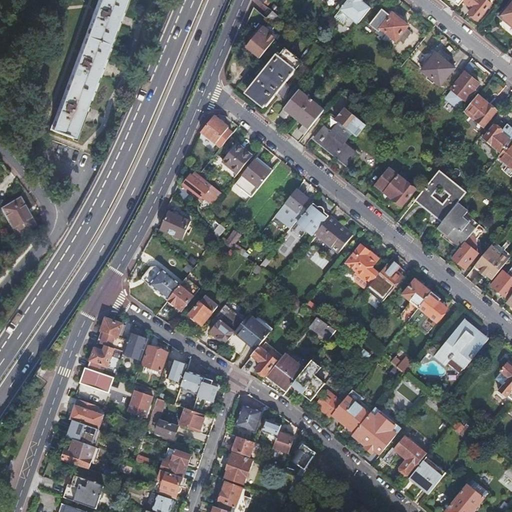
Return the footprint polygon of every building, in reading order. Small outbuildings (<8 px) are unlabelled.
[(98,0),(51,129),(73,137),(124,0),(98,0)] [(349,0),(340,11),(335,18),(344,25),(349,19),(350,17),(360,25),(370,12),(360,4),(363,0),(349,0)] [(467,0),(465,4),(469,8),(470,8),(473,11),(472,11),(472,12),(471,12),(469,15),(478,22),(491,6),(483,0),(467,0)] [(511,1),(500,16),(511,25),(511,1)] [(395,43),(395,42),(397,40),(405,29),(407,27),(392,15),(390,17),(382,10),(369,26),(378,34),(380,31),(386,35),(395,43)] [(267,20),(276,28),(282,20),(273,13),(267,20)] [(249,45),(263,56),(275,41),(266,34),(268,31),(263,28),(249,45)] [(405,29),(397,40),(402,44),(411,34),(405,29)] [(266,34),(275,41),(277,39),(268,31),(266,34)] [(395,43),(386,35),(381,40),(390,48),(395,43)] [(247,48),(260,59),(263,56),(249,45),(247,48)] [(248,93),(249,95),(264,106),(265,108),(277,94),(279,91),(284,95),(286,92),(286,90),(287,87),(288,85),(285,83),(304,61),(288,46),(248,93)] [(339,54),(335,59),(342,65),(346,61),(339,54)] [(437,55),(423,72),(441,87),(455,70),(437,55)] [(469,61),(462,70),(464,72),(450,87),(452,89),(444,97),(455,106),(462,98),(464,100),(478,84),(467,74),(474,65),(469,61)] [(299,130),(304,134),(325,110),(300,90),(280,114),(285,119),(291,112),(304,124),(299,130)] [(264,106),(249,95),(247,97),(261,109),(264,106)] [(477,95),(463,111),(480,126),(494,109),(477,95)] [(354,98),(345,108),(349,111),(357,101),(354,98)] [(349,111),(345,108),(341,104),(335,110),(336,111),(314,138),(346,165),(356,154),(345,144),(352,135),(356,139),(375,116),(357,101),(349,111)] [(511,138),(511,130),(507,127),(498,118),(481,140),(490,148),(486,152),(487,160),(491,164),(495,159),(508,144),(511,138)] [(215,119),(203,133),(217,145),(220,148),(231,134),(228,131),(229,130),(216,119),(215,119)] [(511,170),(511,146),(508,144),(495,159),(503,165),(500,173),(506,178),(511,170)] [(235,180),(253,158),(238,145),(219,167),(235,180)] [(264,168),(267,164),(260,157),(256,162),(264,168)] [(210,159),(205,165),(215,173),(219,167),(210,159)] [(258,190),(275,171),(267,164),(264,168),(256,162),(243,177),(236,186),(251,198),(258,190)] [(390,196),(400,206),(415,188),(389,166),(371,186),(380,194),(380,197),(384,201),(387,200),(390,196)] [(440,222),(455,203),(466,191),(439,169),(418,195),(414,200),(440,222)] [(204,198),(213,205),(222,194),(198,174),(197,174),(195,177),(193,175),(185,186),(202,200),(204,198)] [(307,198),(296,189),(284,203),(275,215),(285,224),(286,223),(291,226),(300,215),(296,212),(300,207),(307,198)] [(19,198),(0,209),(16,238),(35,228),(19,198)] [(297,222),(313,234),(316,230),(328,215),(313,203),(301,218),(297,222)] [(440,222),(437,225),(446,233),(444,234),(459,246),(463,242),(471,232),(476,226),(463,215),(465,211),(455,203),(440,222)] [(191,222),(169,212),(161,230),(183,240),(191,222)] [(316,230),(313,234),(320,240),(320,239),(337,251),(352,234),(328,215),(316,230)] [(225,229),(220,224),(213,232),(219,237),(225,229)] [(241,255),(244,252),(234,243),(240,236),(234,231),(226,240),(222,236),(220,238),(241,255)] [(463,242),(468,246),(476,235),(471,232),(463,242)] [(463,242),(459,246),(451,256),(465,267),(477,253),(468,246),(463,242)] [(353,279),(365,289),(373,280),(378,273),(370,267),(375,262),(365,253),(368,250),(360,244),(346,262),(355,270),(353,273),(353,279)] [(490,245),(471,269),(476,273),(476,274),(481,278),(487,282),(507,258),(490,245)] [(365,253),(375,262),(377,258),(368,250),(365,253)] [(378,273),(373,280),(388,292),(401,276),(400,275),(394,270),(398,266),(391,261),(387,265),(385,264),(378,273)] [(394,270),(400,275),(404,271),(398,266),(394,270)] [(142,279),(169,301),(179,283),(159,267),(152,268),(142,279)] [(491,285),(507,298),(511,292),(511,277),(509,276),(502,271),(491,285)] [(418,307),(430,292),(414,279),(402,294),(418,307)] [(179,283),(169,301),(181,309),(193,294),(179,283)] [(439,299),(430,292),(418,307),(435,321),(446,308),(437,301),(439,299)] [(204,295),(188,314),(200,324),(216,303),(204,295)] [(294,300),(288,307),(289,307),(298,313),(299,311),(303,306),(294,300)] [(308,300),(303,306),(310,312),(312,313),(316,307),(308,300)] [(310,312),(303,306),(299,311),(306,316),(310,312)] [(238,327),(218,311),(210,321),(215,325),(213,328),(227,340),(234,332),(238,327)] [(395,322),(402,327),(410,317),(403,312),(395,322)] [(249,314),(238,327),(234,332),(254,350),(258,345),(270,331),(249,314)] [(336,330),(329,325),(327,326),(315,318),(309,327),(314,331),(316,329),(328,339),(336,330)] [(104,346),(115,350),(122,353),(126,341),(126,340),(120,338),(125,326),(113,322),(105,319),(96,344),(104,346)] [(346,323),(344,325),(355,334),(359,329),(351,322),(348,325),(346,323)] [(462,322),(435,356),(446,365),(453,357),(466,367),(486,342),(462,322)] [(147,337),(132,331),(130,334),(144,339),(141,349),(143,350),(147,337)] [(141,349),(144,339),(130,334),(123,354),(140,360),(143,350),(141,349)] [(258,345),(254,350),(248,357),(253,362),(255,359),(259,363),(256,368),(263,374),(274,359),(258,345)] [(95,348),(87,369),(103,374),(106,366),(108,366),(115,350),(104,346),(102,351),(95,348)] [(149,347),(142,365),(161,372),(167,353),(149,347)] [(362,348),(356,356),(364,363),(370,355),(362,348)] [(304,369),(284,353),(265,376),(285,392),(290,385),(304,369)] [(396,360),(392,364),(393,366),(402,372),(410,362),(404,356),(399,362),(396,360)] [(367,371),(375,361),(370,357),(363,367),(367,371)] [(311,359),(304,369),(290,385),(310,401),(324,384),(314,375),(320,366),(311,359)] [(509,395),(511,397),(511,363),(509,360),(501,370),(509,377),(498,390),(499,393),(504,397),(507,397),(509,395)] [(169,374),(168,378),(173,379),(176,381),(180,382),(187,364),(186,364),(179,361),(177,365),(173,363),(171,368),(169,374)] [(403,373),(402,372),(393,366),(388,372),(397,380),(398,379),(403,373)] [(87,369),(85,368),(79,383),(81,383),(109,393),(115,378),(113,378),(103,374),(87,369)] [(187,371),(181,388),(199,394),(204,377),(187,371)] [(405,375),(403,373),(398,379),(405,384),(409,378),(405,375)] [(205,378),(199,396),(200,396),(211,400),(214,401),(218,387),(212,385),(213,381),(205,378)] [(135,390),(128,412),(145,417),(153,396),(135,390)] [(430,395),(423,390),(418,395),(425,401),(430,395)] [(314,405),(329,417),(331,414),(341,402),(326,391),(314,405)] [(341,402),(331,414),(353,433),(370,412),(348,393),(341,402)] [(211,400),(200,396),(197,403),(209,407),(211,400)] [(157,398),(151,415),(159,418),(165,401),(157,398)] [(70,419),(74,421),(90,426),(97,407),(76,400),(75,406),(73,406),(69,419),(70,419)] [(244,405),(237,425),(256,432),(263,412),(244,405)] [(370,412),(353,433),(350,435),(364,447),(364,450),(368,453),(371,453),(373,451),(394,426),(388,422),(390,420),(374,407),(370,412)] [(179,425),(199,432),(205,415),(193,411),(185,408),(179,425)] [(70,419),(65,436),(68,438),(74,421),(70,419)] [(174,439),(179,425),(161,419),(156,432),(174,439)] [(383,450),(401,429),(390,420),(388,422),(394,426),(373,451),(379,455),(383,450)] [(68,438),(93,446),(98,429),(90,426),(74,421),(68,438)] [(265,421),(263,427),(265,428),(263,434),(269,436),(268,439),(276,442),(279,434),(282,427),(274,424),(265,421)] [(458,425),(453,431),(463,440),(471,431),(466,427),(464,430),(458,425)] [(276,442),(274,448),(281,450),(280,453),(283,454),(284,451),(289,453),(294,439),(291,438),(281,435),(279,434),(276,442)] [(253,450),(255,443),(239,437),(237,443),(235,442),(233,448),(235,449),(234,451),(255,458),(257,452),(253,450)] [(392,447),(382,460),(390,466),(399,455),(407,461),(402,468),(402,471),(406,475),(409,474),(425,454),(406,438),(395,450),(392,447)] [(66,450),(63,459),(81,465),(86,449),(72,444),(70,451),(66,450)] [(318,454),(316,453),(303,444),(292,461),(302,467),(296,475),(302,477),(318,454)] [(188,464),(191,456),(176,450),(173,458),(171,458),(170,458),(169,458),(168,458),(168,459),(168,460),(168,461),(169,462),(164,460),(161,469),(162,469),(167,471),(182,477),(187,464),(188,464)] [(226,478),(244,485),(250,468),(251,468),(254,462),(233,454),(227,470),(228,471),(226,478)] [(436,472),(423,462),(408,480),(427,496),(444,476),(438,470),(436,472)] [(511,466),(501,478),(511,486),(511,466)] [(178,494),(183,477),(182,477),(167,471),(162,469),(159,479),(163,481),(161,488),(159,493),(176,498),(178,494)] [(70,488),(66,498),(97,509),(105,486),(75,475),(70,488)] [(472,481),(446,511),(473,511),(488,494),(472,481)] [(229,511),(244,511),(245,511),(244,498),(240,496),(242,488),(226,483),(217,508),(229,511)] [(65,487),(61,496),(66,498),(70,488),(65,487)] [(173,500),(152,492),(147,508),(158,511),(168,511),(170,509),(172,510),(174,507),(171,506),(173,500)] [(132,496),(124,493),(121,501),(129,503),(132,496)] [(89,511),(65,503),(61,511),(89,511)]
